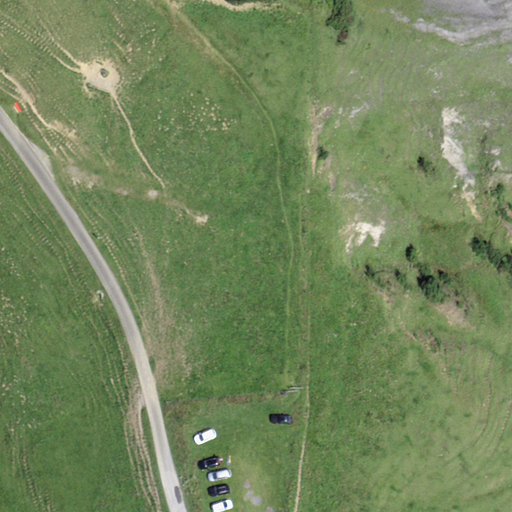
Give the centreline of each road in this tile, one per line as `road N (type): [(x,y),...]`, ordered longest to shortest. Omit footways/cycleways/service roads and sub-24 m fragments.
road 1 (track): [(35,157),(138,194),(244,200),(264,129),(246,90),(159,0)]
road 2 (unclassified): [(179,511),(125,308),(35,157),(0,116)]
